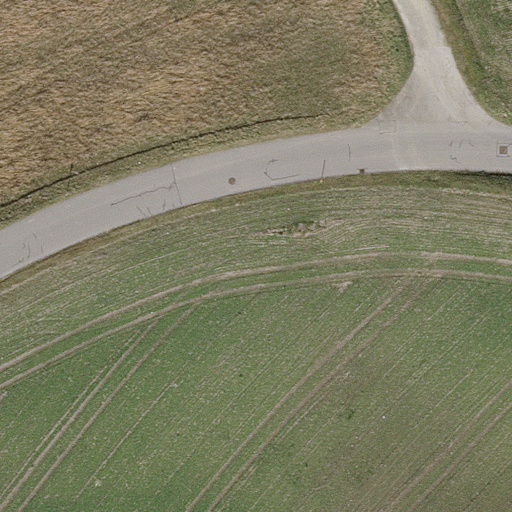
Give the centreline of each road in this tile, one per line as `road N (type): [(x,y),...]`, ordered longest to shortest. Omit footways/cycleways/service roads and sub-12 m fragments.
road 1 (residential): [(511,156),(446,153),(226,176),(0,261)]
road 2 (track): [(403,0),(434,62),(446,153)]
